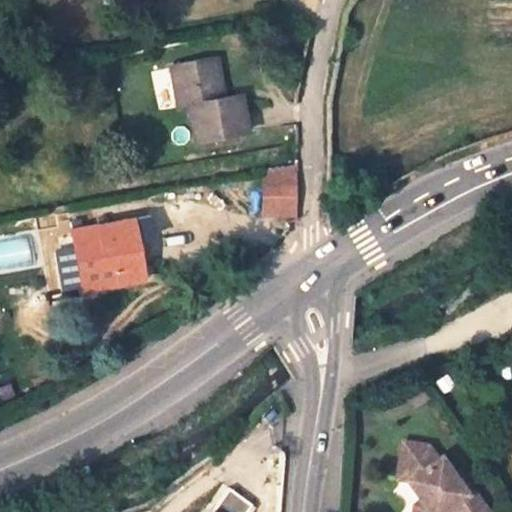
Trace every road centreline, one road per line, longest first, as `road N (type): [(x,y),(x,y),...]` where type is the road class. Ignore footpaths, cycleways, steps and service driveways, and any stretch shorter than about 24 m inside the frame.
road 1 (secondary): [(310,267),(100,414),(0,467)]
road 2 (residential): [(310,267),(312,98),(335,0)]
road 3 (tertiary): [(303,511),(322,359),(310,267)]
road 4 (secondary): [(511,169),(399,217),(310,267)]
road 5 (track): [(321,383),(511,316)]
